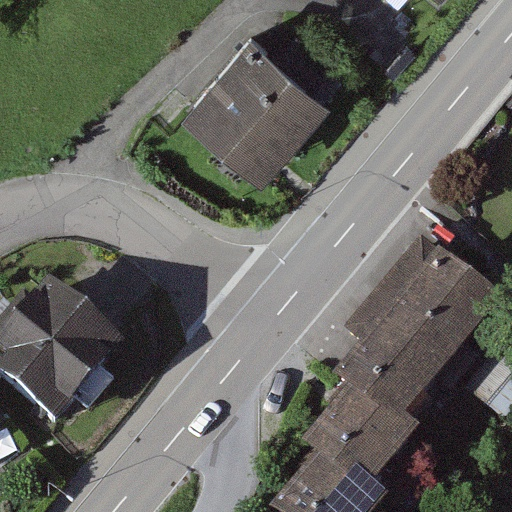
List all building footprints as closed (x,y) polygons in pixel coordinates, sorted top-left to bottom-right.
[(335,102),(258,36),(191,115),(268,180),(335,102)] [(393,309),(381,324),(434,368),(482,309),(414,253),(378,297),(393,309)] [(131,344),(54,281),(0,347),(0,373),(65,426),(131,344)] [(434,368),(381,324),(339,376),(352,386),(392,419),(434,368)] [(325,450),(362,480),(404,429),(392,419),(352,386),(310,437),(325,450)] [(288,494),(309,511),(366,511),(380,495),(362,480),(325,450),(288,494)]
